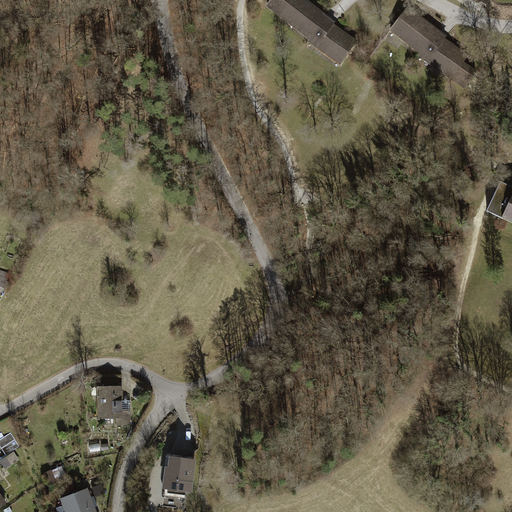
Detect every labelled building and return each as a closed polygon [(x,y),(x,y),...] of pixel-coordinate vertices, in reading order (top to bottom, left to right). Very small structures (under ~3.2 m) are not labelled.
[(290,0),(271,0),(268,5),(341,65),(359,43),(331,19),(307,0),(295,0),(293,2),(290,0)] [(410,9),(392,31),(461,89),(473,73),(463,65),(468,58),(441,35),(410,9)] [(511,181),(505,178),(487,214),(511,225),(511,181)] [(8,275),(0,272),(0,293),(2,294),(8,275)] [(127,387),(96,389),(98,421),(118,420),(119,426),(130,426),(127,387)] [(12,434),(0,442),(7,452),(19,444),(12,434)] [(195,462),(168,459),(164,494),(191,497),(195,462)] [(95,511),(88,492),(65,500),(68,511),(95,511)]
